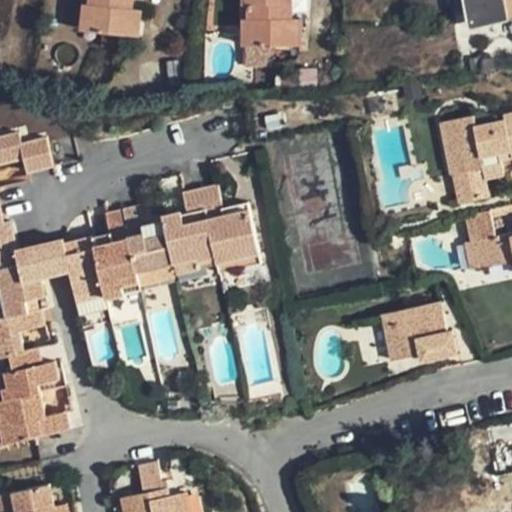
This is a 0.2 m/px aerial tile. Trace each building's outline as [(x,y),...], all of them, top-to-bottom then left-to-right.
[(101,4),(99,31),(139,35),(142,8),(133,7),(127,7),(127,0),(134,0),(133,0),(85,0),(86,2),(101,4)] [(286,9),(292,9),(292,0),(244,0),(244,17),(261,17),(261,44),(302,43),(302,17),(292,17),(286,18),(286,9)] [(511,0),(472,0),(476,21),(511,14),(511,0)] [(83,29),(99,31),(101,4),(86,2),(83,29)] [(244,44),(261,44),(261,17),(244,17),(244,44)] [(161,84),(160,69),(144,70),(145,84),(161,84)] [(426,95),(424,79),(407,82),(410,98),(426,95)] [(453,172),(456,173),(484,167),(488,178),(505,174),(502,159),(511,156),(511,112),(507,114),(507,118),(476,124),(474,114),(442,121),(453,172)] [(19,134),(0,137),(0,165),(23,160),(26,173),(52,167),(46,140),(21,145),(19,134)] [(484,167),(456,173),(463,201),(491,195),(488,178),(484,167)] [(224,214),(222,205),(217,183),(202,186),(218,256),(218,258),(259,250),(248,200),(229,204),(231,212),(224,214)] [(164,213),(165,219),(175,261),(196,257),(198,260),(218,256),(202,186),(182,190),(189,223),(182,224),(178,210),(164,213)] [(138,277),(176,269),(175,261),(165,219),(144,223),(140,204),(123,208),(133,253),(138,277)] [(229,204),(222,205),(224,214),(231,212),(229,204)] [(511,260),(511,236),(506,207),(468,215),(473,240),(477,240),(482,266),(511,260)] [(122,286),(139,282),(138,277),(133,253),(123,208),(105,212),(110,232),(112,241),(95,245),(105,289),(105,296),(106,299),(123,295),(122,286)] [(0,222),(0,250),(15,248),(9,221),(3,222),(0,222)] [(110,232),(93,236),(95,245),(112,241),(110,232)] [(92,235),(68,240),(74,270),(80,294),(105,289),(95,245),(93,236),(92,235)] [(67,236),(31,244),(39,277),(74,270),(68,240),(67,236)] [(471,268),(482,266),(477,240),(473,240),(466,242),(471,268)] [(15,248),(0,250),(0,273),(5,295),(0,296),(0,316),(28,311),(25,300),(36,298),(43,296),(39,277),(31,244),(15,248)] [(218,258),(219,264),(221,271),(262,263),(259,250),(218,258)] [(176,269),(177,273),(219,264),(218,258),(218,256),(198,260),(196,257),(175,261),(176,269)] [(178,277),(177,273),(176,269),(138,277),(139,282),(139,285),(178,277)] [(141,291),(139,285),(139,282),(122,286),(123,295),(141,291)] [(81,301),(105,296),(105,289),(80,294),(81,301)] [(38,308),(36,298),(25,300),(28,311),(38,308)] [(392,359),(401,357),(394,321),(444,312),(442,302),(383,315),(392,359)] [(28,311),(0,316),(0,356),(6,355),(21,352),(18,332),(43,326),(38,308),(28,311)] [(448,330),(444,312),(394,321),(401,357),(419,354),(421,359),(457,351),(453,329),(448,330)] [(10,372),(0,373),(0,383),(4,401),(37,394),(35,384),(56,380),(52,363),(37,367),(33,349),(21,352),(6,355),(10,372)] [(43,418),(37,394),(4,401),(0,402),(0,430),(3,444),(69,430),(65,414),(43,418)] [(191,511),(186,491),(171,494),(166,495),(164,488),(158,460),(140,464),(146,490),(124,495),(127,511),(191,511)] [(2,493),(5,511),(69,511),(68,504),(56,506),(50,483),(2,493)]
